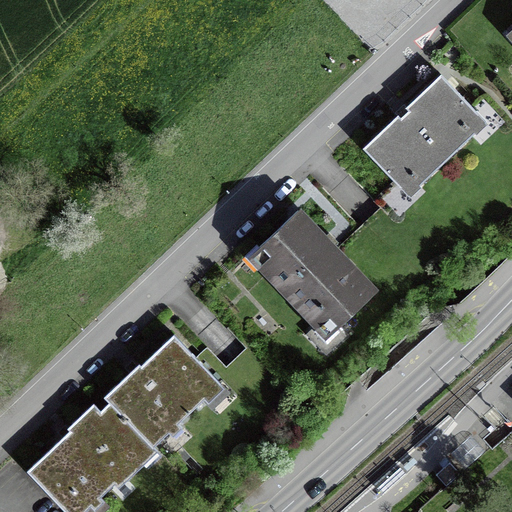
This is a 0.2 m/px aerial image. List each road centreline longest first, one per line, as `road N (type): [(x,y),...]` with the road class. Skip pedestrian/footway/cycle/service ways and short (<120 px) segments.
road 1 (residential): [(0,432),(454,0)]
road 2 (primary): [(280,511),(511,299)]
